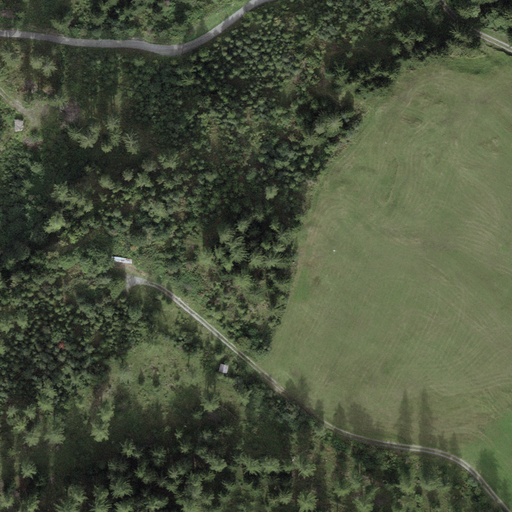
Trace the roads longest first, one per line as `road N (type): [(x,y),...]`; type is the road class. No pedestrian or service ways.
road 1 (track): [(508,511),(474,474),(413,445),(328,431),(188,316),(139,280),(125,280)]
road 2 (track): [(0,33),(175,49),(258,0)]
